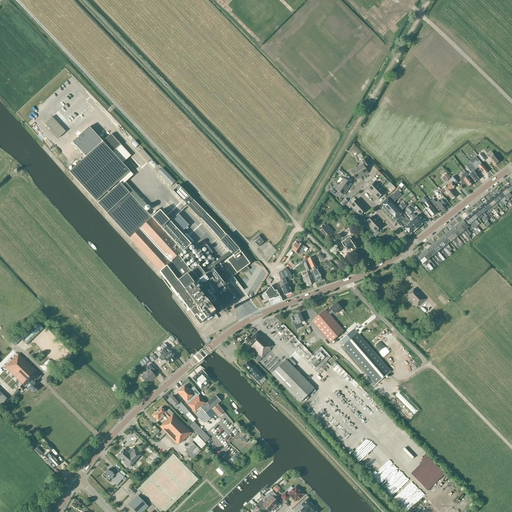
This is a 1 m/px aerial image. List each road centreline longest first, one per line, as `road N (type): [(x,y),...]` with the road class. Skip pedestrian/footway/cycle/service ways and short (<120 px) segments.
road 1 (track): [(265,280),(429,0)]
road 2 (tertiary): [(217,341),(410,246)]
road 3 (tertiary): [(78,480),(123,423),(192,362)]
road 4 (tertiary): [(410,246),(511,167)]
road 5 (track): [(420,15),(511,103)]
